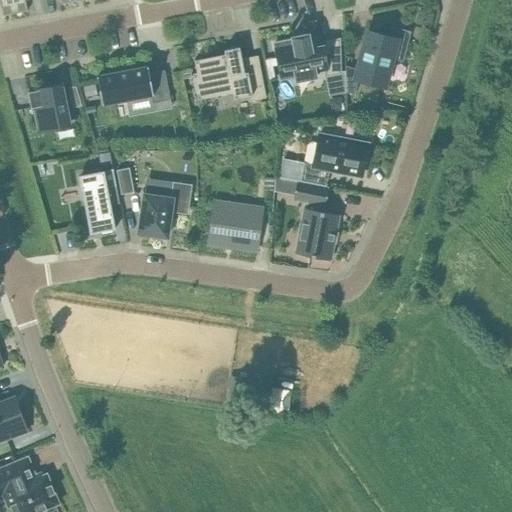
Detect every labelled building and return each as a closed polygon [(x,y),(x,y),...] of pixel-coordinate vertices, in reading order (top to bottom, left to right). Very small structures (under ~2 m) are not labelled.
[(25,0),(0,0),(0,2),(3,15),(27,11),(25,0)] [(384,86),(391,58),(402,61),(404,57),(411,31),(391,26),(388,36),(375,33),(368,31),(367,35),(366,35),(358,69),(345,65),(346,92),(354,94),(358,79),(384,86)] [(327,75),(341,72),(340,39),(321,43),(321,46),(311,48),(308,33),(291,36),(292,39),(274,43),(281,78),(295,76),(296,81),(317,77),(315,71),(326,69),(327,75)] [(198,98),(232,91),(234,98),(250,94),(251,100),(266,97),(257,55),(241,58),(239,46),(224,49),(225,53),(194,59),(196,72),(193,72),(198,98)] [(169,103),(163,70),(149,73),(148,65),(96,76),(101,104),(148,96),(150,107),(169,103)] [(32,107),(36,127),(71,120),(64,84),(29,91),(28,92),(28,93),(29,93),(32,105),(30,106),(31,107),(32,107)] [(95,84),(83,86),(85,97),(97,95),(95,84)] [(75,86),(69,87),(72,107),(81,105),(75,86)] [(305,163),(302,180),(325,184),(328,169),(361,176),(368,143),(318,134),(312,165),(305,163)] [(109,151),(97,153),(99,165),(111,163),(109,151)] [(116,170),(121,194),(134,191),(129,167),(116,170)] [(115,228),(104,170),(78,175),(90,233),(115,228)] [(264,177),(263,189),(275,189),(276,177),(264,177)] [(295,253),(330,260),(334,242),(335,242),(337,233),(336,232),(339,215),(317,210),(319,204),(325,205),(328,188),(297,181),(293,199),(307,202),(306,208),(304,208),(295,253)] [(151,234),(152,238),(162,240),(165,236),(167,236),(171,210),(187,213),(191,185),(173,182),(171,197),(144,193),(138,232),(151,234)] [(214,201),(208,241),(255,248),(261,208),(214,201)] [(439,270),(438,279),(448,280),(449,272),(439,270)] [(255,379),(234,376),(230,401),(251,405),(255,379)] [(293,387),(270,383),(266,408),(288,412),(293,387)] [(0,440),(27,430),(14,397),(0,402),(0,440)] [(0,494),(5,492),(13,511),(35,511),(58,503),(46,474),(36,478),(27,457),(0,468),(0,494)]
